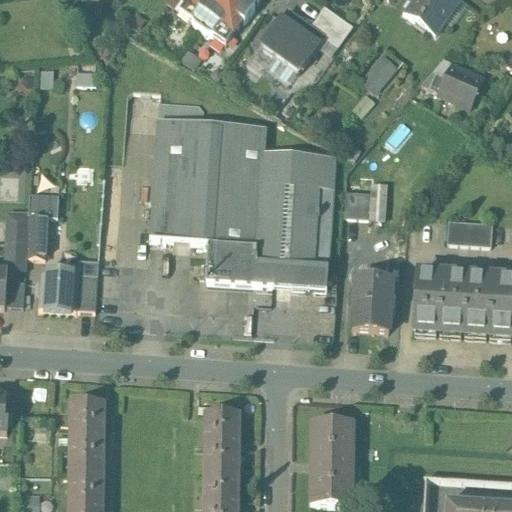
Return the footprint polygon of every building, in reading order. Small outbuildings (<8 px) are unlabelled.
[(163,0),(152,0),(144,13),(157,22),(169,4),(163,0)] [(190,0),(185,7),(198,16),(191,26),(194,30),(197,34),(200,36),(203,38),(207,40),(213,42),(220,32),(233,41),(243,28),(244,29),(255,14),(253,13),(262,0),(190,0)] [(461,3),(456,0),(414,0),(403,17),(435,40),(461,3)] [(182,13),(169,4),(157,22),(169,31),(182,13)] [(352,32),(324,12),(310,32),(310,33),(323,42),(338,53),(352,32)] [(310,32),(288,16),(282,25),(281,24),(261,52),(298,79),(318,51),(317,50),(323,42),(310,33),(310,32)] [(363,84),(376,95),(393,75),(380,64),(363,84)] [(441,65),(421,89),(437,97),(451,69),(441,65)] [(482,84),(451,69),(437,97),(437,98),(469,112),(482,84)] [(96,79),(77,78),(76,89),(95,90),(96,79)] [(365,98),(352,113),(361,122),(374,106),(365,98)] [(266,134),(158,126),(149,246),(209,250),(257,253),(264,150),(266,134)] [(308,160),(276,158),(276,151),(264,150),(257,253),(256,268),(328,273),(336,162),(320,161),(321,152),(308,151),(308,160)] [(386,222),(387,186),(371,186),(371,195),(345,194),(344,221),(386,222)] [(58,203),(29,201),(28,219),(28,221),(47,222),(57,223),(58,203)] [(28,219),(7,219),(6,248),(27,248),(28,221),(28,219)] [(47,222),(28,221),(27,248),(26,262),(45,263),(47,222)] [(492,227),(448,224),(447,247),(491,250),(492,227)] [(6,248),(6,250),(8,250),(7,257),(26,258),(27,248),(6,248)] [(257,253),(209,250),(206,287),(254,290),(256,268),(257,253)] [(98,267),(78,265),(77,272),(79,272),(76,316),(94,317),(95,317),(98,267)] [(328,273),(256,268),(254,290),(326,295),(328,273)] [(60,271),(60,275),(46,274),(45,280),(41,280),(38,314),(76,317),(76,316),(79,272),(77,272),(60,271)] [(463,336),(467,280),(416,277),(412,333),(463,336)] [(511,283),(467,280),(463,336),(511,339),(511,283)] [(392,285),(355,282),(352,334),(388,337),(390,315),(391,316),(392,304),(390,304),(392,285)] [(25,288),(11,287),(11,291),(6,291),(5,311),(23,313),(25,288)] [(3,399),(0,398),(0,438),(7,439),(8,418),(5,417),(6,403),(6,400),(4,399),(3,399)] [(68,481),(103,481),(104,410),(69,409),(68,481)] [(203,480),(239,480),(239,419),(204,418),(203,480)] [(352,428),(311,427),(311,428),(312,428),(311,444),(310,494),(311,494),(311,510),(310,510),(310,511),(351,511),(352,428)] [(238,511),(239,480),(203,480),(202,511),(238,511)] [(103,511),(103,481),(68,481),(67,511),(103,511)] [(39,511),(39,498),(26,498),(25,511),(39,511)]
